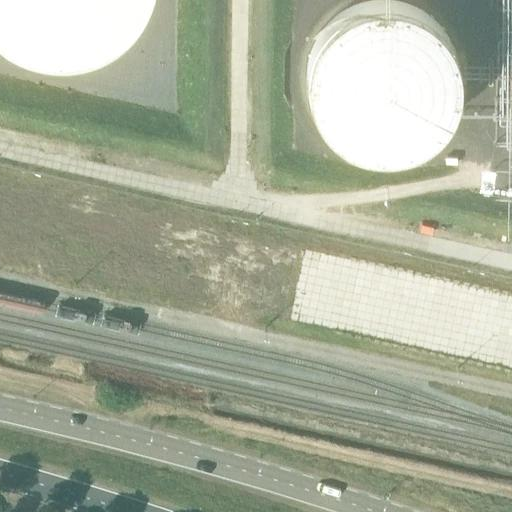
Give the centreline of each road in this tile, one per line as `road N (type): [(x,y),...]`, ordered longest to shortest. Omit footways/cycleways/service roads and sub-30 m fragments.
road 1 (primary): [(370,511),(0,406)]
road 2 (primary): [(0,474),(124,511)]
